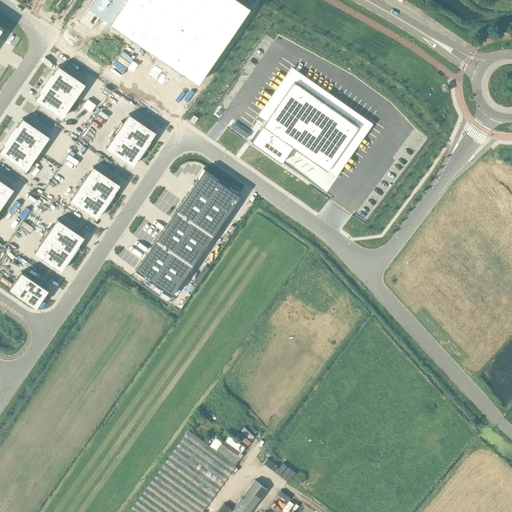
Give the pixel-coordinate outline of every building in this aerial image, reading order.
[(123,0),(109,22),(154,53),(155,53),(197,82),(249,5),(241,0),(123,0)] [(58,65),(47,82),(73,99),(85,82),(58,65)] [(263,124),(251,141),(281,162),(292,146),(327,170),(359,125),(294,79),(265,120),(262,124),(263,124)] [(47,82),(35,99),(60,116),(61,117),(62,116),(73,99),(47,82)] [(129,113),(117,130),(144,147),(155,131),(129,113)] [(193,114),(189,120),(193,124),(198,117),(193,114)] [(22,117),(11,134),(37,151),(49,135),(22,117)] [(117,130),(105,147),(131,165),(132,164),(141,151),(144,147),(117,130)] [(11,134),(0,149),(0,151),(25,169),(26,168),(37,151),(11,134)] [(93,165),(81,182),(108,200),(119,183),(93,165)] [(202,169),(189,189),(225,214),(239,194),(202,169)] [(0,178),(0,203),(1,205),(13,187),(0,178)] [(81,182),(69,199),(95,217),(96,217),(96,216),(108,200),(81,182)] [(189,189),(175,209),(212,234),(225,214),(189,189)] [(175,209),(165,223),(202,249),(212,234),(175,209)] [(57,218),(45,235),(72,252),(83,236),(57,218)] [(165,223),(155,238),(192,263),(202,249),(165,223)] [(45,235),(34,252),(59,269),(60,270),(61,269),(72,252),(45,235)] [(155,238),(145,253),(182,278),(192,263),(155,238)] [(145,253),(135,268),(171,293),(182,278),(145,253)] [(21,270),(9,287),(36,305),(48,288),(21,270)] [(126,511),(200,511),(235,465),(242,455),(222,440),(215,450),(187,430),(126,511)] [(224,503),(216,511),(249,511),(267,489),(254,480),(232,509),(224,503)]
